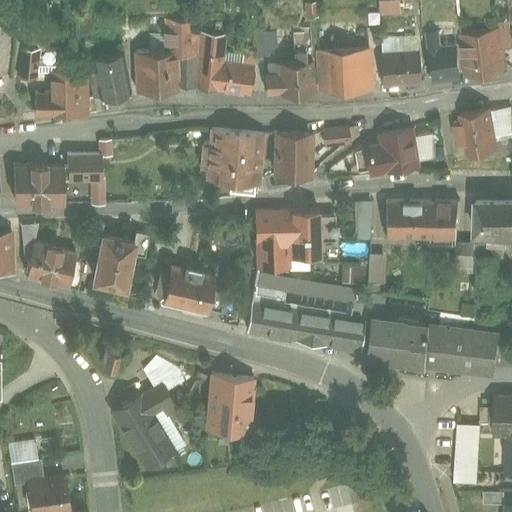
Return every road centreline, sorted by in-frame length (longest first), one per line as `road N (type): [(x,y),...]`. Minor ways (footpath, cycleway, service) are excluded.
road 1 (residential): [(0,137),(151,111),(374,100),(511,78)]
road 2 (residential): [(511,177),(429,173),(0,207)]
road 3 (tertiary): [(413,435),(377,399),(326,370),(0,281)]
road 4 (residential): [(0,304),(29,310),(76,364),(103,511)]
